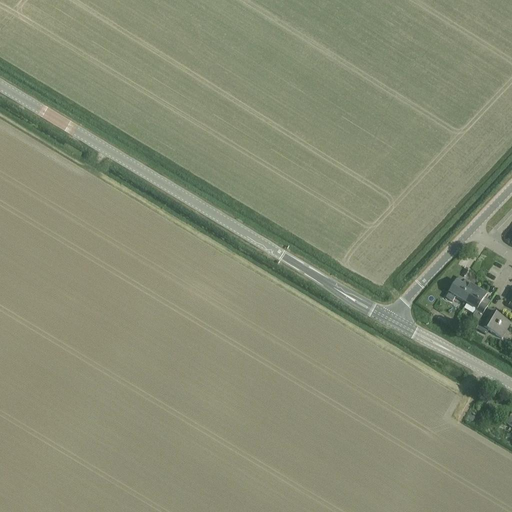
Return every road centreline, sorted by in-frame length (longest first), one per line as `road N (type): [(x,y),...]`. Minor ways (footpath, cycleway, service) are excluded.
road 1 (tertiary): [(391,319),(0,85)]
road 2 (tertiary): [(511,386),(391,319)]
road 3 (unclassified): [(391,319),(471,229)]
